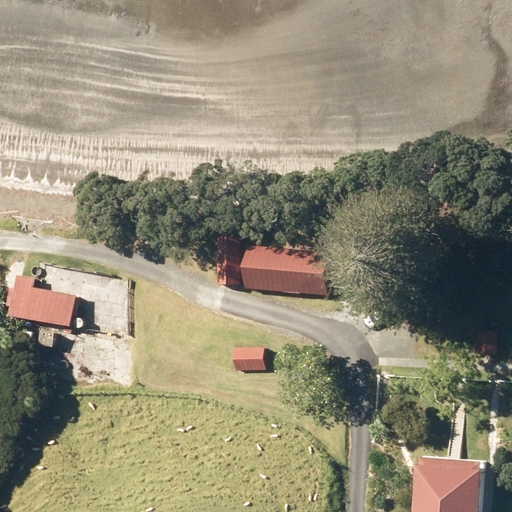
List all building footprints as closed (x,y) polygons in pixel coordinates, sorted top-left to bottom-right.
[(333,250),(250,245),(247,289),(331,294),(333,250)] [(18,268),(0,283),(0,285),(0,318),(91,334),(100,282),(54,274),(18,268)] [(500,328),(477,326),(476,352),(499,353),(500,328)] [(266,341),(232,344),(234,367),(268,364),(266,341)] [(482,511),(487,455),(418,449),(413,511),(482,511)]
